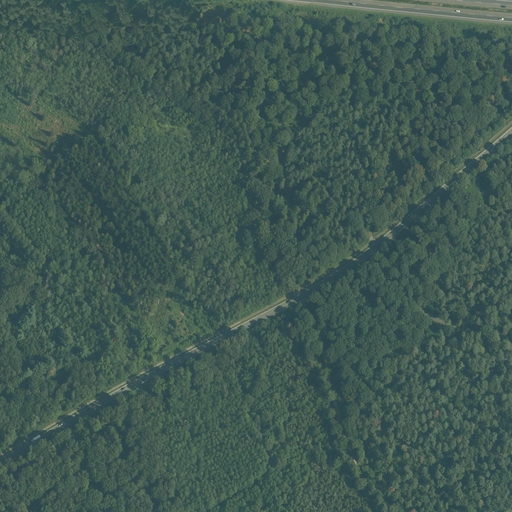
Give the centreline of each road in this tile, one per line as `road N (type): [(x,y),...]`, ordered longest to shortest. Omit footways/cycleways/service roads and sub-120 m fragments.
road 1 (secondary): [(0,465),(357,263),(511,135)]
road 2 (track): [(299,296),(321,341),(371,511)]
road 3 (motorway): [(335,0),(511,17)]
road 4 (track): [(377,246),(432,320),(511,348)]
